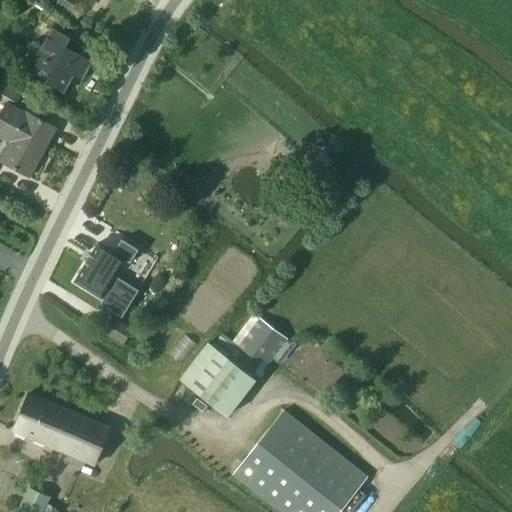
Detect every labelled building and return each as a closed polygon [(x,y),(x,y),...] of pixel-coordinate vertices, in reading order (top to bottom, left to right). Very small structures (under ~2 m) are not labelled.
[(24,60),(26,61),(48,72),(44,82),(62,91),(71,73),(80,78),(90,59),(66,47),(71,38),(52,28),(42,46),(34,41),(24,60)] [(16,103),(22,94),(7,85),(2,95),(16,103)] [(26,112),(6,101),(0,112),(0,136),(10,142),(0,160),(29,177),(57,128),(27,111),(26,112)] [(307,171),(320,181),(334,162),(322,152),(307,171)] [(99,242),(75,282),(102,299),(100,302),(124,316),(140,290),(117,276),(127,260),(131,262),(139,250),(122,239),(114,251),(99,242)] [(104,331),(123,345),(131,329),(114,317),(104,331)] [(260,317),(228,357),(257,380),(288,339),(260,317)] [(198,394),(227,356),(208,342),(179,379),(198,394)] [(110,427),(29,393),(13,431),(93,465),(110,427)] [(340,511),(368,476),(284,409),(232,475),(279,511),(340,511)] [(17,511),(43,511),(51,496),(29,486),(17,511)]
